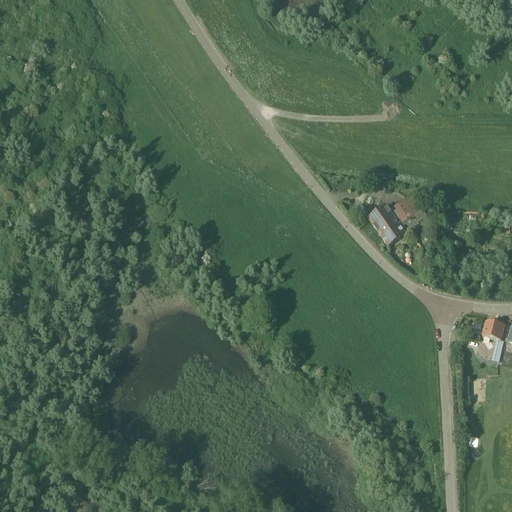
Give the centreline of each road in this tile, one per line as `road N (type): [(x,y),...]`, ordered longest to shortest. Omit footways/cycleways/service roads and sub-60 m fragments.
road 1 (unclassified): [(443,302),(399,279),(312,184),(182,0)]
road 2 (unclassified): [(450,511),(443,302)]
